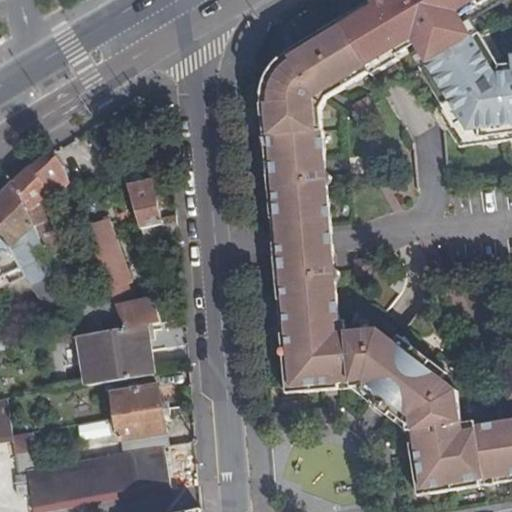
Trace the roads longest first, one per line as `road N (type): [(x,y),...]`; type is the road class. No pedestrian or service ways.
road 1 (residential): [(237,511),(195,22)]
road 2 (primary): [(0,140),(195,22)]
road 3 (primary): [(142,0),(0,84)]
